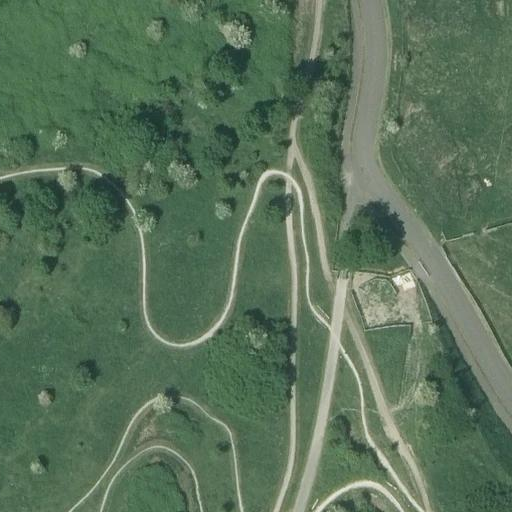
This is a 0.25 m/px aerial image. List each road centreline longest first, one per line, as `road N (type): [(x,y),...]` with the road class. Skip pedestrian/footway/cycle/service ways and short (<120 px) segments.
road 1 (unknown): [(280,511),(290,439),(285,176),(318,0)]
road 2 (unknown): [(293,121),(318,234),(427,511)]
